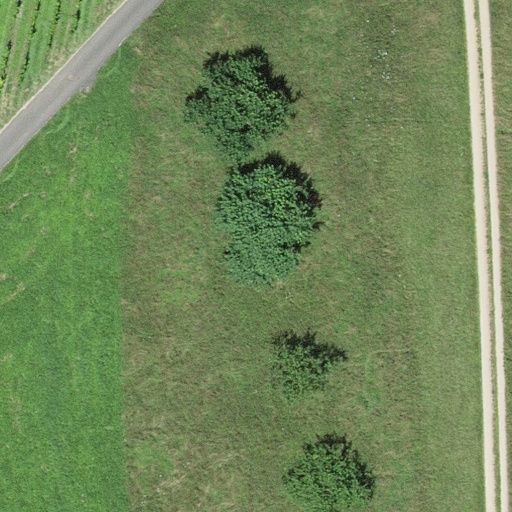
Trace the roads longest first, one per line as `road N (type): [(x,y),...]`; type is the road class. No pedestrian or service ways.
road 1 (track): [(496,511),(472,0)]
road 2 (track): [(0,148),(144,0)]
